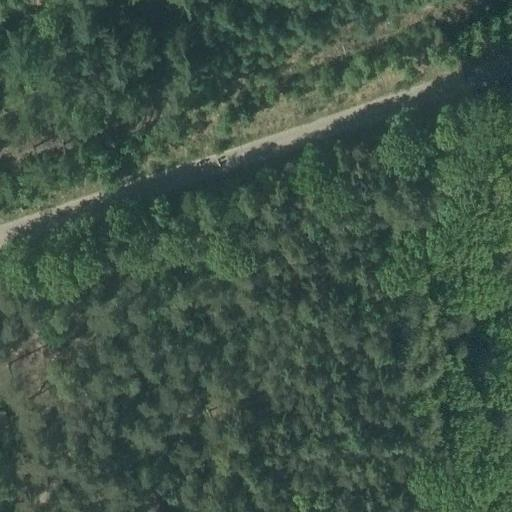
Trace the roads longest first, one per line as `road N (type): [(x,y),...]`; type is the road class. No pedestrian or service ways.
road 1 (unclassified): [(0,244),(511,69)]
road 2 (unknown): [(45,228),(37,511)]
